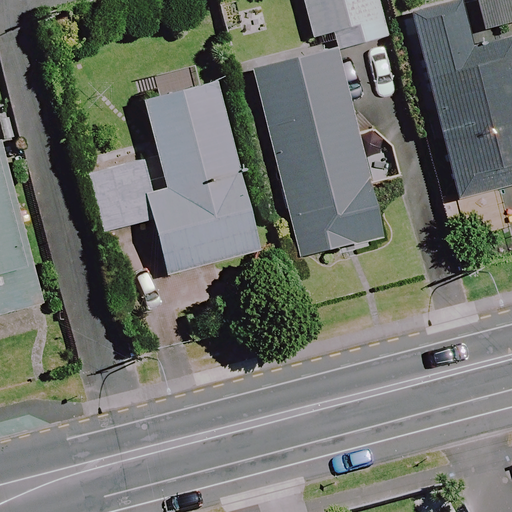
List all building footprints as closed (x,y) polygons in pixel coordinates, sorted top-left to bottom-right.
[(378,41),(367,0),(293,0),(304,41),(347,30),(351,48),(378,41)] [(511,24),(511,0),(466,0),(475,34),(511,24)] [(461,59),(448,6),(403,17),(447,204),(511,188),(511,76),(505,48),(461,59)] [(292,261),(373,240),(323,55),(242,77),(292,261)] [(253,254),(208,85),(132,105),(146,160),(81,177),(96,235),(141,223),(156,280),(253,254)] [(0,274),(22,269),(0,185),(0,274)]
